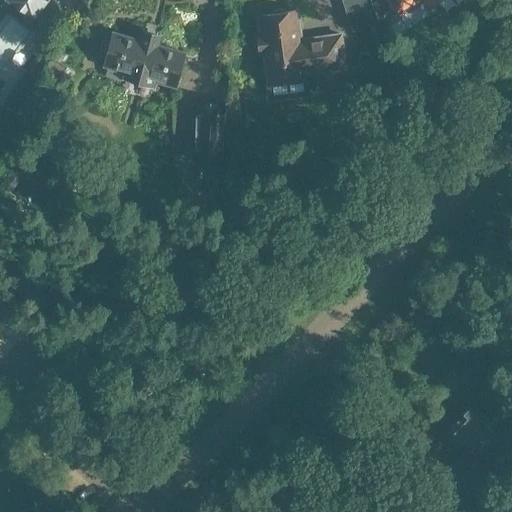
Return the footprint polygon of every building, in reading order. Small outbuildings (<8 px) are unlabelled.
[(370,0),(377,19),(378,21),(395,10),(397,13),(417,0),(425,0),(430,7),(440,0),(370,0)] [(40,31),(55,10),(44,2),(29,23),(40,31)] [(304,72),(344,67),(340,34),(300,39),(296,10),(286,11),(282,9),(273,10),(270,13),(258,15),(260,33),(257,34),(259,52),(263,52),(267,83),(305,78),(304,72)] [(158,37),(142,32),(140,40),(113,32),(104,64),(126,70),(124,75),(151,83),(152,77),(174,83),(183,52),(156,44),(158,37)] [(31,97),(16,85),(3,102),(19,115),(31,97)] [(196,104),(194,160),(225,161),(227,105),(196,104)] [(12,171),(7,178),(17,184),(22,176),(12,171)] [(240,221),(236,245),(252,248),(256,224),(240,221)] [(450,428),(451,429),(447,433),(443,438),(455,450),(459,446),(464,442),(477,454),(488,443),(490,445),(502,433),(472,404),(471,406),(467,406),(462,410),(462,415),(450,428)]
